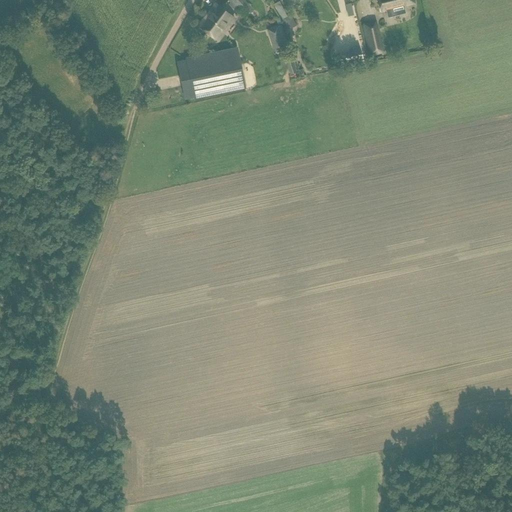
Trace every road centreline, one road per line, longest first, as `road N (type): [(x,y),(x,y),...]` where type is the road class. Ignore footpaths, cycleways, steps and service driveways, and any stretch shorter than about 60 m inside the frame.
road 1 (track): [(0,417),(47,374),(132,118)]
road 2 (unclassified): [(132,118),(192,0)]
